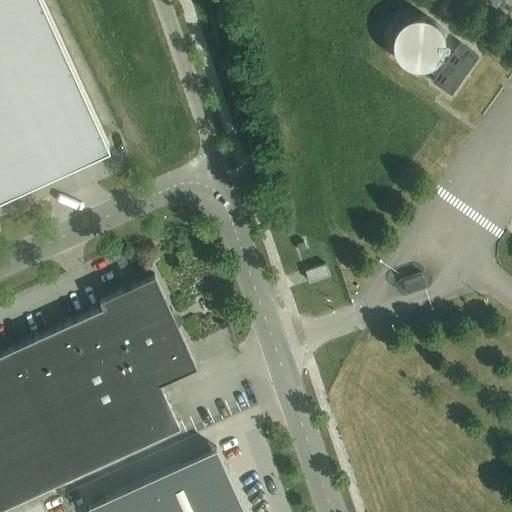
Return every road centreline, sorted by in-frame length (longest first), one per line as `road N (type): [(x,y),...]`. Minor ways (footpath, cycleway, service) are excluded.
road 1 (unclassified): [(332,511),(224,201),(206,185)]
road 2 (unclassified): [(0,265),(180,183),(206,185)]
road 3 (unclassified): [(206,185),(213,154),(163,0)]
